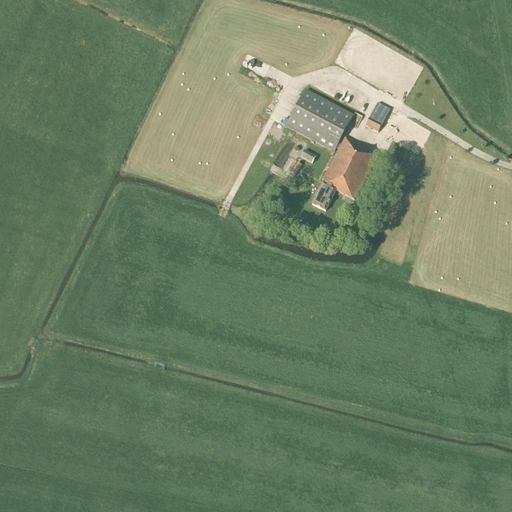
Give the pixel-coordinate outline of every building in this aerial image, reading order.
[(305,92),(286,128),(334,153),(337,147),(340,149),(341,146),(338,145),(353,117),(305,92)] [(378,134),(389,111),(377,105),(365,127),(378,134)] [(345,139),(341,146),(340,149),(322,181),(324,182),(312,206),(325,213),(336,192),(354,201),(377,158),(369,154),(369,152),(345,139)] [(312,165),(315,158),(304,152),(300,158),(312,165)] [(294,177),(301,167),(290,159),(283,170),(294,177)]
